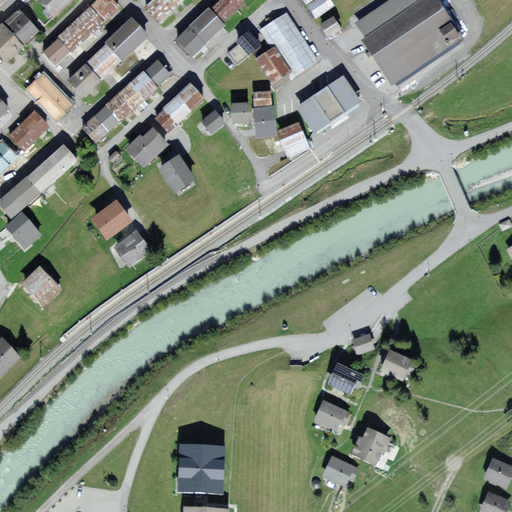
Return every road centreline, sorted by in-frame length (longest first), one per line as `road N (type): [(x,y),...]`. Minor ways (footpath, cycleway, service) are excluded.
road 1 (unclassified): [(436,152),(159,293),(94,339),(0,435)]
road 2 (residential): [(471,226),(333,335),(226,352),(184,372),(153,415),(123,511)]
road 3 (residential): [(436,152),(413,121),(352,81),(291,0)]
road 4 (track): [(164,394),(42,511)]
road 5 (residential): [(192,71),(266,187)]
road 6 (residential): [(101,151),(192,71)]
